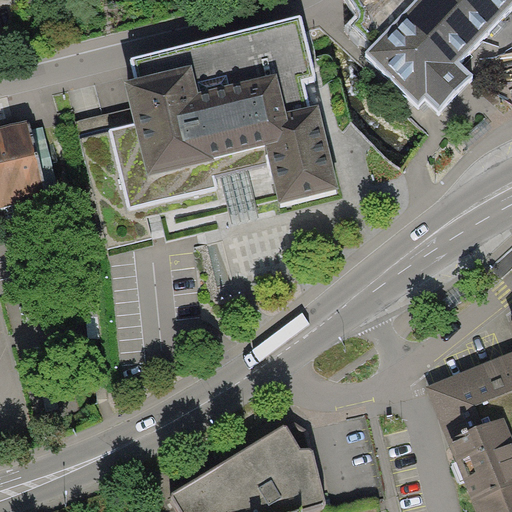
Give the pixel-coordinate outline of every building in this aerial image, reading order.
[(511,0),(349,0),(358,15),(345,22),(372,45),(364,54),(419,108),(425,101),(439,114),(474,75),(461,60),(511,4),(511,0)] [(300,18),(132,59),(138,82),(124,85),(129,107),(77,120),(108,246),(152,236),(147,215),(220,197),(215,177),(270,164),(280,205),(340,190),(320,108),(312,110),(305,82),(315,79),(300,18)] [(0,206),(46,194),(28,122),(0,128),(0,206)] [(511,351),(425,387),(476,511),(511,511),(511,437),(511,436),(511,435),(511,351)] [(281,511),(302,507),(302,511),(326,503),(313,449),(307,431),(295,423),(285,425),(172,494),(183,511),(281,511)]
